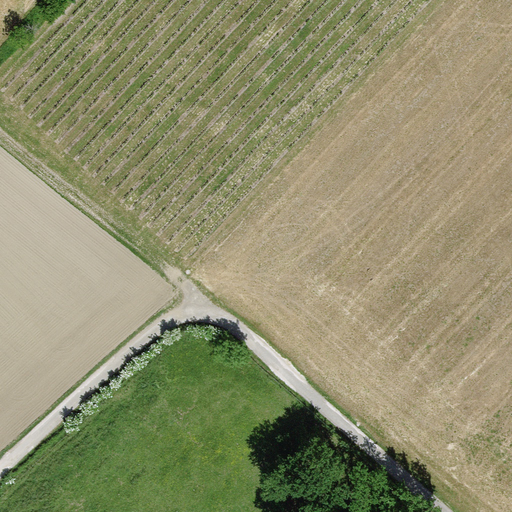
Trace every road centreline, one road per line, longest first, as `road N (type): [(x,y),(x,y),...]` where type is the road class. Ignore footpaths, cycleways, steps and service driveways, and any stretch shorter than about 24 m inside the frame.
road 1 (track): [(201,304),(243,330),(442,511)]
road 2 (track): [(0,128),(174,267),(201,304)]
road 3 (track): [(0,471),(133,352),(201,304)]
